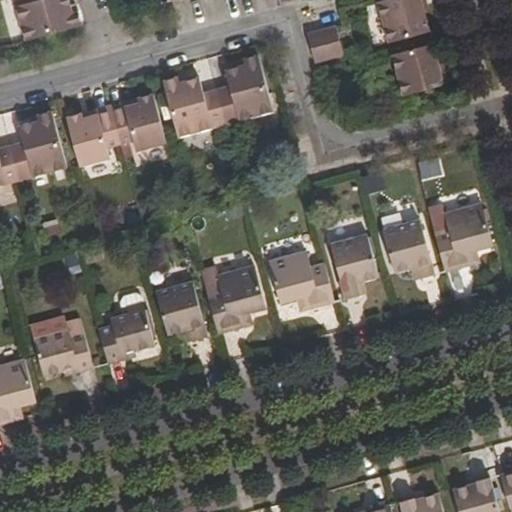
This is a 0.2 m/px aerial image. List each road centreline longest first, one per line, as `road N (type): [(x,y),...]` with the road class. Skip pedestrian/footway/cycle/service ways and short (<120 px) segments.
road 1 (residential): [(0,97),(288,18),(327,149),(511,105)]
road 2 (residential): [(511,333),(0,472)]
road 3 (residential): [(90,511),(511,393)]
